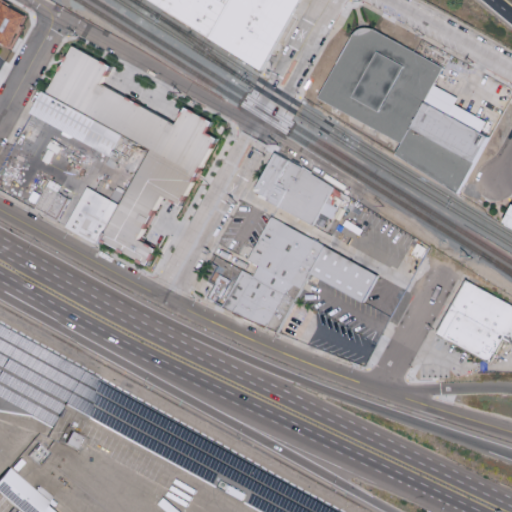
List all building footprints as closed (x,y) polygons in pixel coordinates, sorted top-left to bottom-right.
[(284,33),(262,70),(233,52),(204,34),(172,14),(149,0),(304,0),(293,19),(284,33)] [(21,36),(15,48),(0,40),(0,1),(31,17),(21,36)] [(476,175),(466,195),(416,163),(403,155),(404,154),(409,144),(354,116),(323,100),(326,94),(354,40),(355,39),(361,33),(361,32),(370,28),(379,29),(385,32),(414,48),(451,68),(437,93),(432,101),(476,125),(496,137),(488,153),(476,175)] [(129,119),(173,143),(196,156),(205,161),(207,156),(218,130),(233,137),(223,156),(210,181),(208,180),(173,161),(163,156),(154,151),(151,156),(143,172),(123,162),(126,156),(135,141),(126,137),(116,157),(112,155),(51,123),(35,114),(44,96),(51,84),(76,38),(94,47),(73,84),(94,96),(110,105),(112,106),(130,116),(129,119)] [(208,180),(188,217),(174,243),(156,275),(113,252),(103,246),(113,228),(118,217),(125,205),(143,172),(151,156),(154,151),(163,156),(173,161),(208,180)] [(323,216),(317,226),(298,216),(295,214),(259,195),(280,155),(281,153),(284,155),(294,161),(339,188),(323,216)] [(64,218),(61,225),(52,220),(49,218),(36,211),(51,186),(52,187),(73,200),(64,218)] [(125,205),(118,217),(113,228),(103,246),(69,228),(75,218),(92,187),(113,198),(125,205)] [(511,230),(506,227),(507,226),(503,224),(511,207),(511,230)] [(356,261),(383,276),(385,277),(370,306),(356,298),(318,277),(316,275),(315,277),(296,312),(283,335),(235,313),(227,309),(235,294),(243,277),(246,272),(257,277),(259,278),(259,277),(264,268),(251,262),(276,218),(295,228),(356,261)] [(202,276),(209,280),(215,268),(208,265),(202,276)] [(511,345),(503,341),(491,364),(478,357),(438,336),(467,284),(477,289),(511,308),(511,345)] [(0,473),(0,496),(17,510),(15,511),(58,511),(5,468),(0,473)]
